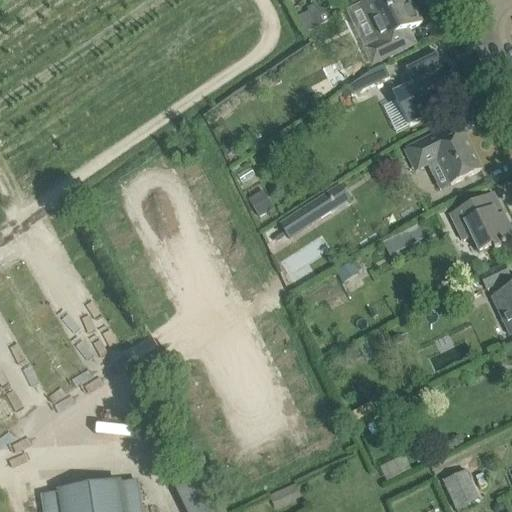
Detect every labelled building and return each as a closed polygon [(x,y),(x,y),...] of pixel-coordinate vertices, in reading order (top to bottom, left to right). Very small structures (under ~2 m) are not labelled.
[(369,0),(361,4),(369,21),(380,44),(365,51),(373,66),(389,58),(407,49),(400,35),(410,30),(422,24),(411,1),(407,2),(405,0),(369,0)] [(309,11),(297,18),(307,33),(334,16),(330,10),(327,12),(324,12),(320,11),(318,9),(316,8),(314,5),(307,9),(309,11)] [(412,84),(392,94),(409,128),(443,111),(427,78),(444,70),(437,55),(405,70),(412,84)] [(347,90),(351,98),(390,80),(384,67),(371,73),(347,90)] [(403,152),(414,174),(438,162),(451,187),(481,172),(464,136),(444,146),(438,135),(403,152)] [(249,200),(260,219),(274,210),(263,192),(249,200)] [(450,216),(463,243),(472,239),(480,255),(493,249),(495,253),(511,244),(511,233),(503,216),(500,217),(496,208),(492,211),(486,199),(450,216)] [(323,201),(280,228),(283,233),(287,240),(289,243),(332,216),(323,201)] [(336,273),(343,285),(359,276),(352,264),(336,273)] [(480,279),(486,291),(510,279),(504,267),(480,279)] [(511,290),(492,299),(510,337),(511,336),(511,290)] [(371,341),(367,343),(373,356),(374,359),(380,356),(388,353),(381,337),(371,341)] [(380,419),(386,431),(408,420),(402,408),(380,419)] [(180,485),(192,511),(228,511),(211,471),(180,485)] [(466,472),(443,483),(455,510),(478,499),(466,472)] [(41,496),(43,511),(142,511),(137,482),(41,496)]
